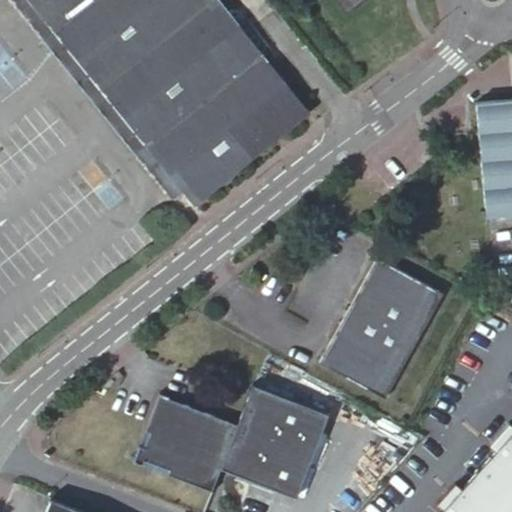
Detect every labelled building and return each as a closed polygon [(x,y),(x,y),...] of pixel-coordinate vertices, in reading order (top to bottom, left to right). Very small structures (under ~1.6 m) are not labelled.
[(15,0),(179,204),(191,195),(34,0),(0,0),(0,8),(10,0),(15,0)] [(34,0),(191,195),(202,209),(315,117),(224,3),(208,15),(196,0),(34,0)] [(221,0),(196,0),(208,15),(224,3),(221,0)] [(511,216),(511,90),(508,91),(509,101),(473,104),(483,219),(511,216)] [(384,398),(443,293),(380,257),(321,362),(384,398)] [(254,383),(238,423),(221,467),(297,497),(330,413),(254,383)] [(221,467),(238,423),(161,393),(134,461),(212,491),(221,467)] [(437,511),(511,511),(511,425),(508,422),(489,442),(495,447),(460,486),(454,481),(436,502),(442,507),(437,511)] [(87,511),(54,499),(48,511),(87,511)]
